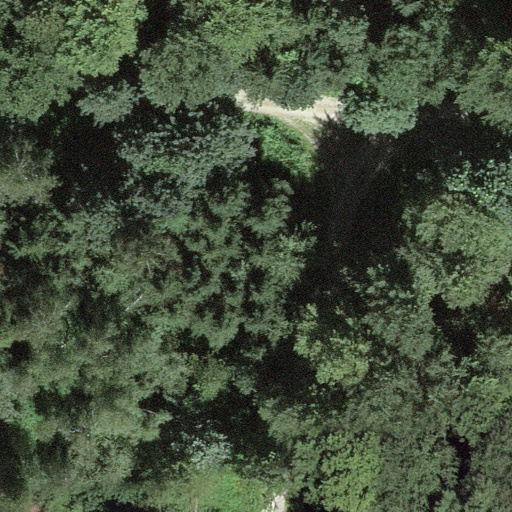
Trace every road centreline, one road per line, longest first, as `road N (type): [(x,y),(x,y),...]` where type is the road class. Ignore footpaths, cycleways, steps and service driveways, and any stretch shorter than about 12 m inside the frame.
road 1 (track): [(0,70),(511,114)]
road 2 (track): [(267,511),(370,101)]
